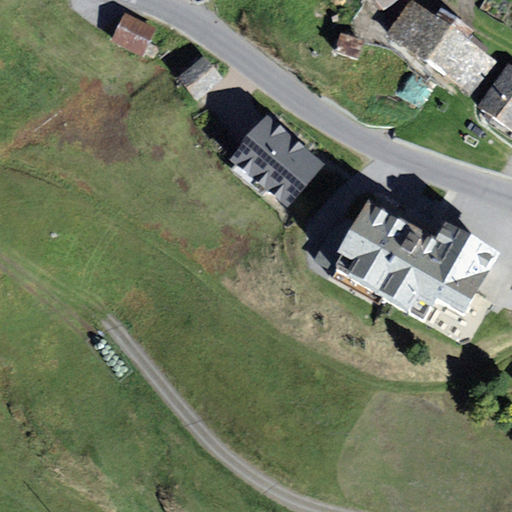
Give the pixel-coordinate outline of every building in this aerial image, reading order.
[(362,0),(378,21),(407,0),(362,0)] [(413,7),(389,42),(474,101),(498,65),(413,7)] [(125,19),(112,47),(144,61),(157,33),(125,19)] [(209,63),(181,83),(198,105),(225,84),(209,63)] [(511,73),(508,71),(479,117),(511,136),(511,73)] [(266,121),(229,166),(286,213),(323,168),(266,121)] [(364,210),(334,263),(349,271),(343,282),(407,317),(414,306),(431,315),(436,306),(462,320),(496,259),(441,229),(431,247),(364,210)]
